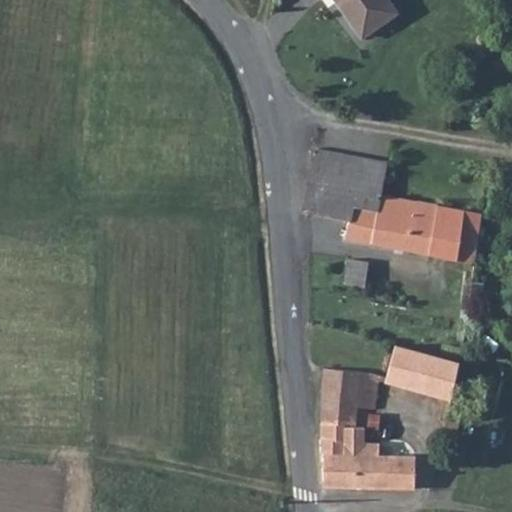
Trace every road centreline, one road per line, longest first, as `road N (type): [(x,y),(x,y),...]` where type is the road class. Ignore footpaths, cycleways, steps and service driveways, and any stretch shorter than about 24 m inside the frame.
road 1 (tertiary): [(248,51),(276,148),(307,511)]
road 2 (track): [(0,451),(144,465),(306,502),(455,511)]
road 3 (track): [(0,224),(284,217)]
